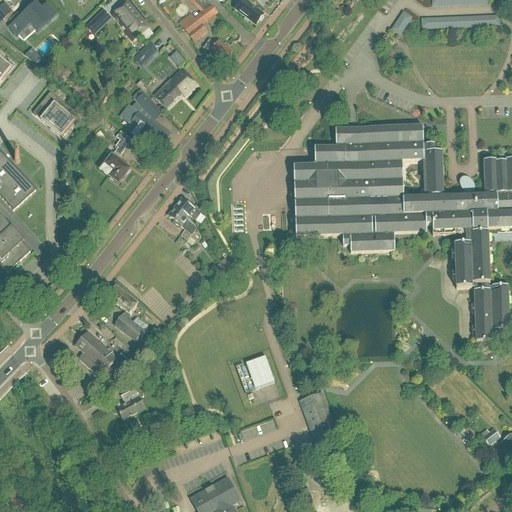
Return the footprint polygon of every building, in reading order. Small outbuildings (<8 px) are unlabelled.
[(184,30),(191,40),(194,43),(206,34),(201,29),(218,15),(211,7),(204,12),(209,7),(202,0),(177,0),(181,4),(185,0),(187,0),(201,14),(194,20),(192,16),(180,25),(182,27),(184,30)] [(260,23),(263,19),(262,18),(263,16),(242,0),(241,0),(233,10),(255,27),(259,22),(260,23)] [(487,0),(431,0),(431,9),(488,6),(487,0)] [(132,44),(149,30),(141,21),(143,20),(129,2),(111,17),(127,36),(126,37),(132,44)] [(5,5),(0,8),(0,24),(13,14),(5,5)] [(39,12),(33,6),(8,29),(16,39),(30,26),(37,34),(57,17),(47,5),(39,12)] [(95,21),(101,27),(110,19),(104,13),(95,21)] [(403,13),(391,32),(400,38),(412,20),(403,13)] [(499,18),(421,21),(421,31),(500,28),(499,21),(499,18)] [(216,46),(210,41),(203,49),(210,54),(209,55),(214,60),(215,59),(223,65),(232,54),(218,43),(216,46)] [(141,70),(159,53),(150,45),(133,62),(141,70)] [(6,58),(0,53),(0,84),(15,66),(8,60),(8,61),(14,66),(11,70),(2,63),(6,58)] [(184,99),(196,87),(182,72),(153,99),(166,112),(182,97),(184,99)] [(139,90),(145,96),(148,93),(143,88),(144,87),(140,83),(136,87),(139,90)] [(139,90),(131,98),(137,104),(132,109),(123,121),(129,126),(124,132),(136,141),(138,139),(157,153),(161,148),(170,135),(154,123),(163,115),(139,90)] [(72,113),(71,113),(69,111),(50,95),(33,116),(36,118),(41,121),(41,122),(62,139),(79,119),(72,113)] [(496,165),(496,163),(483,164),(484,196),(472,196),(472,195),(473,194),(474,193),(475,191),(475,189),(474,188),(474,186),(473,185),(472,183),(470,182),(469,181),(468,181),(466,180),(464,180),(462,180),(461,181),(460,182),(459,183),(459,185),(459,187),(460,188),(460,190),(461,191),(462,192),(464,194),(465,195),(467,195),(467,197),(444,197),(442,154),(434,154),(434,147),(426,147),(426,148),(424,148),(423,147),(423,145),(423,129),(353,132),(335,132),(335,151),(313,151),(314,170),(293,170),(293,186),(294,185),(294,188),(294,196),(294,203),(295,203),(295,206),(295,208),(295,221),(296,221),(296,224),(295,224),(295,231),(296,240),(343,239),(343,241),(341,241),(342,251),(349,250),(349,257),(394,256),(393,239),(393,238),(425,237),(425,230),(431,230),(432,237),(465,236),(465,242),(465,249),(453,249),(455,293),(472,293),(472,290),(475,290),(475,295),(473,295),(475,346),(492,346),(491,340),(493,340),(494,340),(494,342),(503,341),(502,335),(509,334),(508,289),(492,289),(492,291),(489,291),(489,288),(490,288),(488,238),(491,238),(494,241),(494,244),(511,242),(511,162),(505,163),(505,165),(496,165)] [(122,160),(120,159),(132,142),(121,134),(116,139),(120,142),(116,148),(118,150),(111,159),(109,157),(99,170),(118,185),(126,175),(127,176),(131,171),(128,169),(127,170),(119,164),(122,160)] [(105,149),(95,139),(86,149),(97,158),(105,149)] [(0,198),(14,213),(36,193),(1,156),(0,156),(0,198)] [(175,209),(188,219),(189,217),(196,222),(201,215),(194,210),(195,209),(189,204),(188,206),(182,201),(175,209)] [(192,227),(186,222),(188,219),(175,209),(168,218),(175,223),(174,224),(180,229),(181,228),(192,237),(197,231),(192,227)] [(0,267),(7,275),(30,254),(22,245),(24,243),(12,229),(11,230),(0,217),(0,267)] [(227,276),(232,273),(225,260),(220,264),(224,271),(227,276)] [(220,282),(227,276),(224,272),(224,271),(220,266),(217,268),(221,274),(216,277),(220,282)] [(133,324),(127,319),(138,305),(115,288),(109,295),(118,303),(116,306),(126,313),(115,328),(136,344),(148,328),(137,319),(133,324)] [(105,374),(117,361),(88,335),(75,348),(83,356),(79,361),(99,379),(104,374),(105,374)] [(127,367),(133,361),(132,360),(135,357),(126,350),(117,359),(127,367)] [(246,366),(255,392),(275,385),(265,359),(246,366)] [(133,390),(134,391),(121,398),(125,407),(117,411),(123,423),(145,411),(136,394),(143,391),(137,379),(127,385),(130,391),(133,390)] [(299,404),(314,445),(337,437),(322,396),(299,404)] [(473,423),(479,418),(474,414),(469,418),(473,423)] [(143,427),(140,421),(138,422),(137,421),(129,425),(133,432),(141,429),(141,428),(143,427)] [(465,430),(457,436),(465,445),(472,439),(465,430)] [(500,439),(494,431),(489,434),(487,431),(480,437),(489,448),(500,439)] [(511,458),(511,436),(501,444),(511,458)] [(240,503),(227,481),(213,489),(213,488),(205,493),(189,502),(195,511),(234,511),(232,508),(240,503)]
